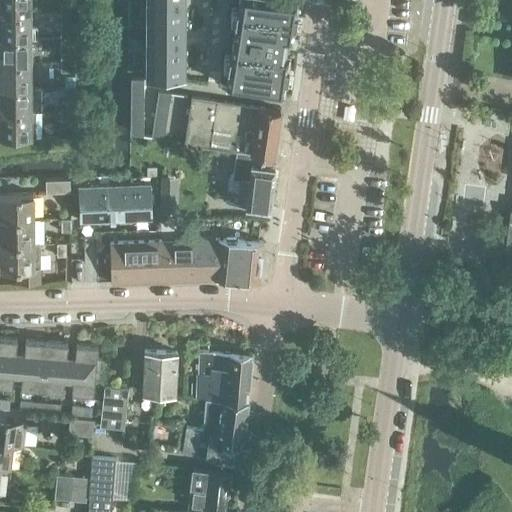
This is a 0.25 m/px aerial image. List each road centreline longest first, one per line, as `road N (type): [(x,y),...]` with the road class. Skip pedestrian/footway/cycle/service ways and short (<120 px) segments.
road 1 (secondary): [(400,322),(447,0)]
road 2 (residential): [(277,305),(321,0)]
road 3 (residential): [(277,305),(222,297),(0,303)]
road 4 (residential): [(251,511),(277,305)]
road 5 (secondary): [(374,511),(400,322)]
